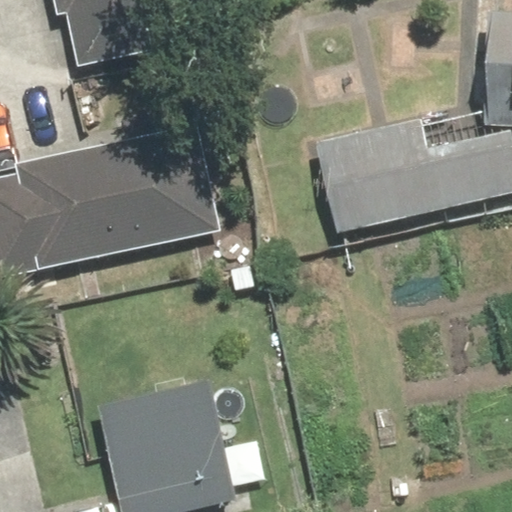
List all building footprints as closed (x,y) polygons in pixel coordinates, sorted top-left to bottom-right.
[(165,0),(53,0),(58,19),(69,17),(81,75),(177,54),(165,0)] [(511,20),(493,20),(489,132),(511,132),(511,20)] [(320,146),(340,238),(511,200),(511,137),(433,155),(426,122),(320,146)] [(0,182),(0,284),(223,236),(200,129),(16,169),(18,178),(0,182)] [(214,387),(100,412),(122,511),(211,511),(240,506),(214,387)]
